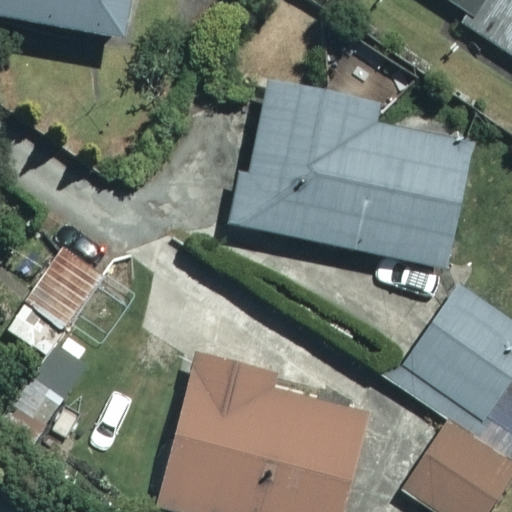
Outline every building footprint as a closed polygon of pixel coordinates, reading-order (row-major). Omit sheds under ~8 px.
[(0,0),(0,16),(117,40),(124,0),(0,0)] [(511,0),(443,0),(461,11),(455,20),(511,57),(511,0)] [(433,266),(464,122),(262,78),(231,223),(433,266)] [(96,275),(57,249),(2,328),(40,354),(96,275)] [(511,322),(457,284),(399,366),(511,446),(511,322)] [(270,376),(189,355),(150,505),(178,511),(332,511),(358,414),(266,390),(270,376)] [(477,511),(507,467),(442,424),(399,489),(432,511),(477,511)]
